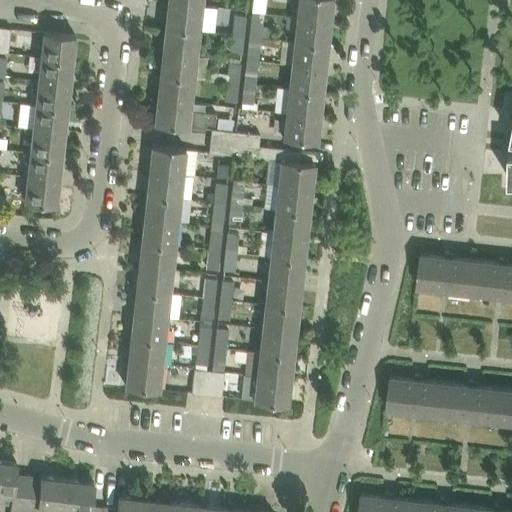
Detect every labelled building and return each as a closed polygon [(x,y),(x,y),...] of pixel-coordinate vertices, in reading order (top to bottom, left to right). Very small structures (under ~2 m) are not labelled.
[(257,0),(252,0),(252,10),(264,11),(266,1),(257,0)] [(297,0),(296,15),(331,19),(333,0),(297,0)] [(165,24),(165,25),(200,29),(203,5),(169,1),(166,24),(165,24)] [(235,14),(233,32),(244,34),(246,15),(245,15),(235,14)] [(286,14),(285,26),(295,27),(293,39),(330,43),(330,42),(329,41),(331,19),(296,15),(286,14)] [(251,15),(249,34),(260,36),(260,34),(268,35),(269,25),(262,24),(263,16),(251,15)] [(166,25),(163,49),(197,53),(200,29),(165,25),(166,25)] [(11,28),(0,26),(0,50),(8,51),(11,28)] [(45,32),(42,56),(74,60),(74,59),(73,58),(75,37),(77,37),(77,36),(45,32)] [(233,32),(230,51),(241,53),(242,53),(244,34),(233,32)] [(249,34),(247,53),(258,55),(260,36),(249,34)] [(293,39),(291,63),(325,67),(328,43),(330,44),(330,43),(293,39)] [(159,73),(160,73),(195,77),(197,53),(163,49),(161,71),(159,71),(159,73)] [(42,56),(39,80),(70,84),(73,60),(74,60),(42,56)] [(229,61),(227,80),(238,82),(241,62),(240,62),(229,61)] [(246,63),(244,82),(255,84),(257,64),(246,63)] [(291,63),(288,87),(324,91),(324,90),(323,90),(325,67),(291,63)] [(160,73),(158,97),(192,101),(195,77),(160,73)] [(39,80),(36,104),(69,108),(69,106),(67,106),(70,84),(39,80)] [(227,80),(225,99),(235,101),(236,101),(238,82),(227,80)] [(244,82),(242,101),(253,103),(255,84),(244,82)] [(288,87),(285,111),(320,115),(323,92),(324,92),(324,91),(288,87)] [(192,101),(158,97),(155,120),(154,120),(154,122),(205,127),(206,123),(214,124),(216,113),(191,110),(192,101)] [(25,102),(23,125),(34,126),(34,128),(64,131),(67,108),(69,108),(36,104),(25,102)] [(320,115),(285,111),(283,136),(319,140),(319,138),(318,137),(320,115)] [(34,128),(31,151),(63,155),(63,154),(62,154),(64,131),(34,128)] [(213,128),(211,139),(235,142),(236,130),(213,128)] [(236,130),(235,142),(258,144),(259,133),(236,130)] [(210,151),(234,154),(235,142),(211,139),(210,151)] [(235,142),(234,154),(254,156),(253,157),(269,159),(266,182),(268,182),(269,182),(278,183),(312,187),(314,164),(316,164),(316,163),(296,160),(290,160),(291,147),(290,148),(258,144),(235,142)] [(152,146),(150,168),(179,172),(183,172),(194,173),(196,149),(186,148),(172,146),(152,144),(151,146),(152,146)] [(31,151),(28,175),(59,179),(62,156),(63,156),(63,155),(31,151)] [(150,168),(147,192),(181,196),(183,172),(150,168)] [(59,179),(28,175),(25,199),(58,203),(58,201),(56,201),(59,179)] [(216,181),(214,200),(224,201),(226,182),(216,181)] [(268,182),(265,205),(276,206),(276,207),(311,211),(311,210),(309,210),(312,187),(278,183),(269,182),(268,182)] [(233,183),(230,202),(241,203),(244,184),(233,183)] [(147,194),(144,216),(178,220),(181,196),(147,192),(146,192),(146,194),(147,194)] [(214,200),(212,219),(222,221),(224,201),(214,200)] [(230,202),(228,221),(229,221),(239,222),(241,203),(230,202)] [(276,207),(273,231),(307,235),(309,211),(310,212),(311,211),(276,207)] [(141,239),(141,240),(175,244),(178,220),(144,216),(142,239),(141,239)] [(210,229),(208,248),(219,249),(221,230),(210,229)] [(227,231),(225,250),(236,251),(238,235),(238,232),(228,231),(227,231)] [(273,231),(270,255),(305,259),(305,258),(304,258),(307,235),(273,231)] [(141,241),(139,264),(172,268),(174,257),(175,244),(141,240),(141,241)] [(208,248),(206,267),(217,268),(219,249),(208,248)] [(225,250),(223,269),(234,270),(236,251),(225,250)] [(420,257),(417,285),(473,291),(476,257),(475,257),(475,258),(468,257),(454,255),(454,251),(445,250),(445,254),(421,252),(422,251),(420,251),(420,257)] [(270,255),(268,280),(301,283),(304,260),(305,260),(305,259),(270,255)] [(473,291),(511,295),(511,261),(509,262),(509,257),(500,256),(499,260),(477,258),(477,257),(476,257),(473,291)] [(135,287),(135,288),(169,292),(172,268),(139,264),(136,287),(135,287)] [(205,277),(203,295),(214,297),(216,278),(205,277)] [(222,279),(220,297),(231,299),(233,280),(222,279)] [(268,280),(265,304),(300,307),(300,306),(299,306),(301,283),(268,280)] [(136,289),(133,312),(167,316),(169,292),(135,288),(135,289),(136,289)] [(181,293),(169,292),(167,316),(178,317),(181,293)] [(203,295),(201,314),(212,315),(214,297),(203,295)] [(220,297),(218,316),(229,317),(231,299),(220,297)] [(265,304),(263,327),(296,330),(298,308),(300,308),(300,307),(265,304)] [(130,335),(130,336),(164,340),(167,316),(133,312),(131,335),(130,335)] [(200,324),(198,344),(209,345),(211,326),(200,324)] [(216,326),(214,345),(226,346),(228,328),(217,327),(216,326)] [(263,327),(260,351),(294,354),(294,353),(293,353),(296,330),(263,327)] [(130,338),(128,360),(161,364),(164,340),(130,336),(129,337),(130,338)] [(198,344),(196,362),(207,363),(209,345),(198,344)] [(193,347),(182,345),(180,357),(191,358),(193,347)] [(214,345),(212,364),(213,364),(224,365),(226,346),(214,345)] [(247,349),(244,373),(258,374),(271,376),(291,378),(293,355),(294,355),(294,354),(260,351),(247,349)] [(124,384),(159,388),(159,387),(158,386),(161,364),(128,360),(125,382),(124,382),(124,384)] [(192,392),(204,393),(207,369),(194,368),(192,392)] [(210,394),(222,395),(225,371),(213,370),(210,394)] [(391,373),(387,406),(442,412),(446,380),(445,380),(423,378),(424,374),(415,373),(415,377),(392,374),(393,373),(391,373)] [(291,378),(258,374),(256,398),(255,397),(255,399),(289,402),(289,401),(288,400),(291,378)] [(442,412),(496,419),(500,386),(499,386),(499,387),(478,385),(478,380),(469,379),(468,383),(447,381),(447,380),(446,380),(442,412)] [(500,386),(496,419),(511,420),(511,388),(501,387),(501,386),(500,386)] [(0,492),(12,494),(10,509),(9,511),(24,511),(24,509),(28,476),(14,474),(16,460),(15,460),(15,461),(0,459),(0,492)] [(24,509),(24,511),(35,511),(37,511),(38,508),(51,509),(50,511),(64,511),(68,479),(45,476),(45,475),(41,475),(41,478),(28,476),(24,509)] [(68,479),(64,511),(75,511),(103,511),(104,507),(92,505),(94,481),(93,481),(93,482),(72,479),(73,478),(68,478),(68,479)] [(362,491),(359,511),(414,511),(416,497),(415,497),(415,498),(394,496),(394,492),(386,491),(386,495),(363,492),(363,491),(362,491)] [(143,511),(145,497),(144,497),(144,499),(123,496),(123,495),(119,494),(117,508),(104,507),(103,511),(143,511)] [(145,497),(143,511),(169,511),(171,500),(169,500),(169,501),(149,499),(149,497),(145,497)] [(414,511),(469,511),(471,503),(470,503),(470,504),(449,502),(449,498),(440,497),(440,501),(417,498),(417,497),(416,497),(414,511)] [(171,500),(169,511),(195,511),(196,504),(195,504),(195,503),(190,502),(190,504),(174,502),(174,500),(171,500)] [(471,503),(469,511),(511,511),(511,509),(503,509),(504,504),(494,503),(494,507),(471,505),(472,503),(471,503)]
